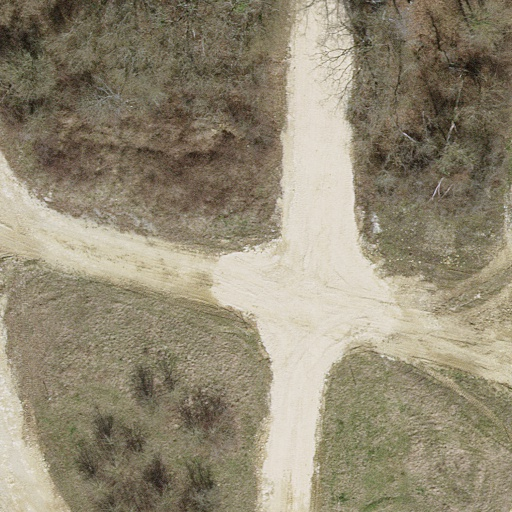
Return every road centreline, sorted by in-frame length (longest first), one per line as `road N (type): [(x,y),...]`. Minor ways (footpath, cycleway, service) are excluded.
road 1 (track): [(0,229),(511,360)]
road 2 (track): [(309,0),(305,302),(286,511)]
